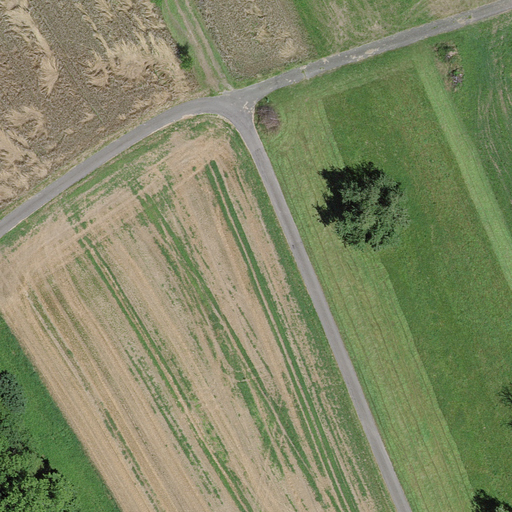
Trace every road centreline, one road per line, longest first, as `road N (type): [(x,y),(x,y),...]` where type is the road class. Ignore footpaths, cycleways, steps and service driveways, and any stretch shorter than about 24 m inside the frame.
road 1 (unclassified): [(406,511),(244,113),(221,102),(179,106),(0,228)]
road 2 (track): [(221,102),(508,0)]
